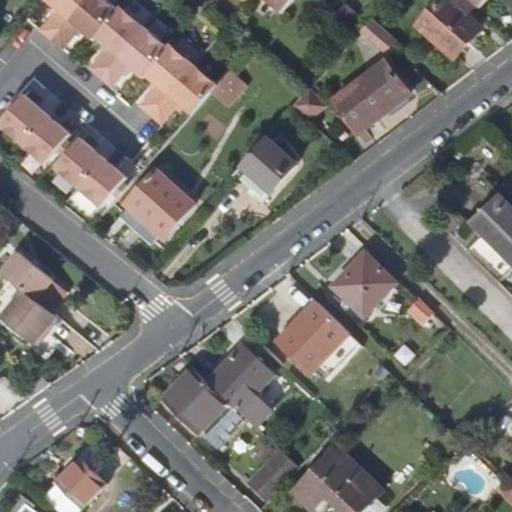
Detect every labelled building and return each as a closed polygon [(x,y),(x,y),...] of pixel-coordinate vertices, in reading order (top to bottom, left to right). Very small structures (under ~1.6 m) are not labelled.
[(46,0),(46,1),(55,9),(55,15),(41,32),(52,41),(86,0),(46,0)] [(118,11),(105,0),(86,0),(52,41),(60,47),(63,50),(78,34),(84,33),(93,41),(95,38),(118,11)] [(264,0),(282,15),(294,0),(264,0)] [(484,29),(448,0),(445,0),(422,27),(459,57),(484,29)] [(471,0),(482,9),(489,0),(471,0)] [(144,29),(121,8),(118,11),(95,38),(104,46),(105,52),(90,69),(92,71),(101,79),(144,29)] [(388,46),(366,27),(360,34),(382,52),(388,46)] [(168,48),(144,29),(101,79),(111,88),(112,88),(127,71),(133,71),(142,78),(145,75),(168,48)] [(194,66),(171,45),(168,48),(145,75),(154,83),(154,89),(140,107),(141,108),(151,116),(194,66)] [(351,62),(342,54),(324,74),(337,85),(346,75),(342,71),(351,62)] [(411,96),(387,64),(337,101),(360,133),(411,96)] [(219,87),(194,66),(151,116),(162,125),(162,126),(176,108),(183,108),(192,116),(211,95),(212,94),(219,87)] [(219,87),(211,95),(227,109),(245,88),(229,74),(219,87)] [(327,106),(310,91),(295,108),(312,123),(327,106)] [(0,125),(23,145),(49,115),(26,95),(0,125)] [(72,135),(49,115),(23,145),(46,165),(72,135)] [(300,167),(268,138),(243,167),(276,195),(300,167)] [(105,159),(82,139),(57,169),(79,189),(105,159)] [(129,179),(105,159),(79,189),(103,209),(129,179)] [(196,205),(157,171),(127,206),(131,209),(162,236),(166,240),(196,205)] [(511,261),(511,208),(495,192),(468,218),(511,261)] [(162,236),(131,209),(123,218),(154,245),(162,236)] [(366,252),(333,285),(365,316),(397,282),(366,252)] [(20,253),(3,274),(27,293),(54,315),(71,294),(20,253)] [(36,345),(58,318),(54,315),(27,293),(4,320),(36,345)] [(425,323),(435,312),(419,297),(409,309),(425,323)] [(319,379),(356,341),(322,308),(285,347),(319,379)] [(244,347),(210,382),(241,412),(276,377),(244,347)] [(162,399),(200,433),(221,411),(230,402),(194,368),(162,399)] [(226,415),(221,411),(200,433),(205,438),(226,415)] [(370,511),(375,506),(391,490),(342,445),(297,492),(316,511),(334,493),(354,511),(370,511)] [(256,488),(269,500),(300,467),(279,447),(268,458),(276,467),(256,488)] [(248,481),(256,488),(276,467),(268,458),(248,481)] [(81,460),(58,482),(84,507),(106,483),(81,460)]
